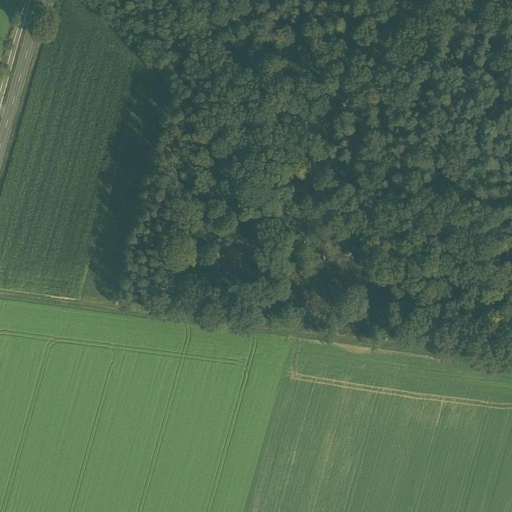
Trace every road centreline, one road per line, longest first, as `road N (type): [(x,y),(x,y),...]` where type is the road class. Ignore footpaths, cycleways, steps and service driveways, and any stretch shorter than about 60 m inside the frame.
road 1 (track): [(511,360),(0,295)]
road 2 (secondary): [(0,154),(42,0)]
